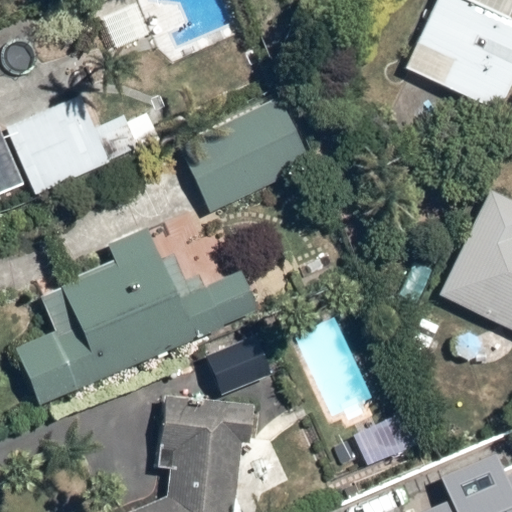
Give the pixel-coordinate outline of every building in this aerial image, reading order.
[(511,0),(438,0),(409,68),(503,108),(511,86),(511,17),(507,16),(511,2),(511,0)] [(241,122),(183,146),(213,214),(315,169),(279,88),(235,108),(241,122)] [(82,89),(10,122),(42,191),(114,158),(82,89)] [(0,137),(0,203),(15,196),(1,165),(11,161),(0,137)] [(511,199),(491,190),(445,295),(511,323),(511,199)] [(61,325),(17,344),(45,405),(258,308),(240,268),(187,292),(160,230),(42,283),(61,325)] [(260,397),(165,388),(158,465),(172,466),(170,491),(118,511),(246,511),(249,438),(257,437),(260,397)] [(511,511),(511,493),(503,497),(496,480),(417,511),(511,511)]
